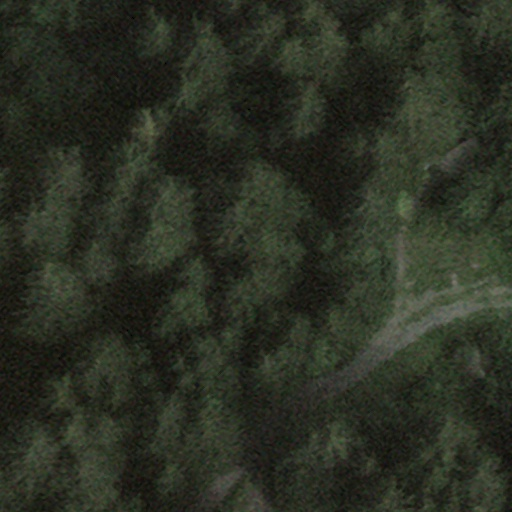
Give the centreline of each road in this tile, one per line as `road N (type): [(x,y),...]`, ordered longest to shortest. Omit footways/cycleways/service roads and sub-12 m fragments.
road 1 (track): [(179,511),(281,426)]
road 2 (track): [(391,337),(436,308),(511,293)]
